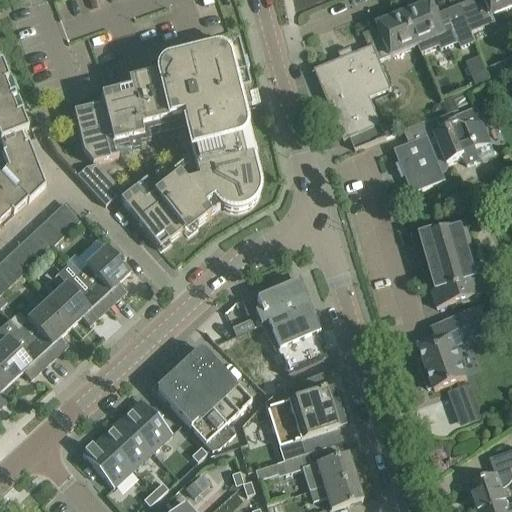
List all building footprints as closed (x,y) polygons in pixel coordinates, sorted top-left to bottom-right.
[(511,0),(477,0),(460,7),(463,16),(471,36),(487,29),(484,23),(511,11),(511,0)] [(433,6),(404,17),(418,50),(419,49),(422,56),(439,49),(441,53),(459,45),(461,50),(462,50),(474,45),(471,36),(463,16),(460,7),(440,16),(437,9),(434,10),(433,6)] [(380,65),(418,50),(404,17),(379,28),(380,30),(364,37),(369,50),(373,48),(380,65)] [(188,63),(189,68),(176,71),(175,66),(175,64),(154,69),(158,84),(146,87),(145,82),(145,80),(127,84),(129,92),(100,100),(102,108),(73,115),(83,155),(93,167),(118,161),(118,159),(110,161),(107,149),(143,140),(140,131),(182,120),(198,183),(186,186),(179,177),(145,203),(137,192),(147,184),(145,183),(120,203),(156,249),(157,248),(155,244),(163,237),(167,243),(167,244),(168,245),(184,233),(181,229),(190,222),(194,229),(195,230),(211,218),(204,209),(213,202),(217,206),(219,209),(223,211),(224,212),(228,214),(232,215),(236,215),(240,215),(244,213),(248,212),(252,209),(253,207),(256,204),(257,202),(259,198),(260,194),(260,190),(259,185),(253,160),(251,160),(251,161),(245,162),(240,142),(246,141),(245,139),(240,141),(237,130),(243,129),(245,128),(241,111),(240,112),(237,98),(249,95),(245,78),(240,79),(237,67),(240,67),(242,66),(237,48),(203,57),(202,54),(191,57),(192,60),(187,61),(188,63)] [(371,101),(391,93),(380,65),(373,48),(369,50),(354,56),(351,51),(339,56),(341,61),(315,72),(344,144),(351,141),(382,128),(371,101)] [(500,65),(489,70),(494,81),(505,76),(500,65)] [(0,144),(0,145),(1,145),(28,134),(1,66),(0,66),(0,144)] [(485,71),(471,77),(476,89),(490,83),(485,71)] [(47,110),(38,115),(43,124),(52,119),(47,110)] [(480,163),(473,147),(487,141),(475,110),(455,119),(453,114),(408,132),(413,145),(395,153),(413,197),(446,183),(440,171),(459,163),(465,165),(467,169),(480,163)] [(382,128),(351,141),(356,153),(387,141),(382,128)] [(0,223),(11,214),(14,218),(17,215),(16,214),(28,203),(29,204),(45,189),(37,167),(33,169),(24,146),(2,155),(8,170),(0,176),(0,223)] [(86,170),(77,178),(106,209),(122,194),(98,168),(86,170)] [(79,226),(62,209),(0,266),(0,300),(1,299),(79,226)] [(465,226),(442,233),(423,239),(439,293),(432,295),(437,311),(456,306),(478,300),(473,284),(481,282),(465,226)] [(85,268),(75,278),(88,293),(107,313),(127,295),(119,286),(130,276),(124,269),(125,267),(123,265),(121,266),(106,250),(105,251),(105,250),(85,268)] [(75,278),(46,305),(71,331),(82,321),(89,329),(107,313),(88,293),(75,278)] [(261,311),(254,314),(260,328),(263,326),(275,355),(277,354),(288,381),(328,364),(317,337),(320,336),(319,335),(297,283),(257,301),(261,311)] [(0,300),(0,312),(0,313),(8,306),(1,299),(0,300)] [(27,323),(17,331),(49,366),(68,349),(60,341),(71,331),(46,305),(27,323)] [(435,393),(467,381),(454,345),(469,338),(470,341),(488,332),(478,310),(432,331),(437,343),(419,350),(428,374),(423,376),(429,392),(434,390),(435,393)] [(250,323),(232,331),(236,339),(254,331),(250,323)] [(7,341),(0,347),(0,372),(11,385),(12,385),(23,375),(31,383),(49,366),(17,331),(7,341)] [(203,352),(167,385),(157,394),(212,454),(220,452),(235,437),(227,428),(252,405),(203,352)] [(0,411),(9,403),(2,395),(12,385),(11,385),(0,372),(0,411)] [(346,430),(340,411),(333,391),(328,393),(323,377),(278,395),(265,406),(273,431),(283,464),(307,457),(326,451),(326,450),(324,450),(321,438),(346,430)] [(171,437),(140,403),(120,421),(152,455),(171,437)] [(152,455),(120,421),(101,439),(132,473),(152,455)] [(132,473),(101,439),(81,457),(112,491),(132,473)] [(192,460),(197,466),(207,457),(201,451),(192,460)] [(511,453),(490,462),(496,479),(471,488),(478,511),(511,511),(511,508),(508,510),(501,491),(510,488),(511,485),(511,453)] [(279,479),(303,472),(310,495),(356,481),(348,456),(311,468),(307,457),(283,464),(275,467),(276,468),(255,474),(258,484),(279,478),(279,479)] [(240,475),(231,478),(235,490),(242,488),(244,487),(240,475)] [(356,481),(310,495),(313,505),(326,500),(330,511),(335,511),(363,503),(356,481)] [(255,497),(251,485),(244,487),(242,488),(246,500),(255,497)] [(200,493),(194,486),(187,493),(193,500),(200,493)] [(162,487),(153,495),(159,502),(168,493),(162,487)] [(149,510),(159,502),(153,495),(144,504),(149,510)]
